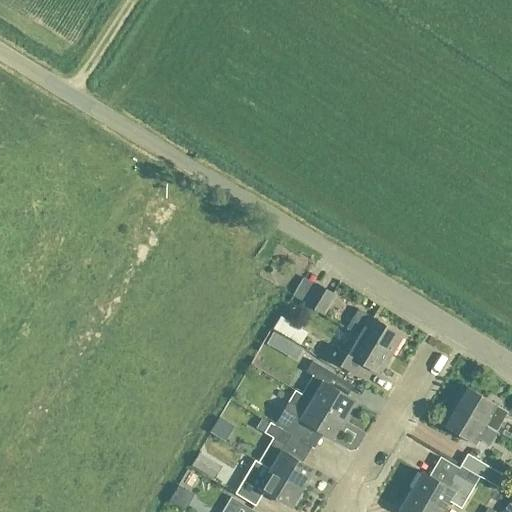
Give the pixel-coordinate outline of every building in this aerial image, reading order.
[(323,315),(336,294),(317,282),(304,303),(323,315)] [(360,309),(355,318),(348,328),(391,355),(403,335),(360,309)] [(286,336),(293,324),(281,317),(274,328),(286,336)] [(379,375),(391,355),(348,328),(347,329),(358,336),(346,354),(332,346),(325,356),(355,375),(362,364),(379,375)] [(327,384),(333,373),(312,361),(306,372),(312,376),(301,394),(296,391),(296,392),(343,420),(355,401),(327,384)] [(508,412),(498,406),(465,386),(453,404),(497,430),(508,412)] [(274,425),(302,441),(311,447),(312,447),(321,432),(332,439),(343,420),(296,392),(290,401),(289,400),(274,425)] [(496,432),(497,430),(453,404),(442,423),(475,444),(486,425),(496,432)] [(291,435),(270,423),(269,424),(264,421),(259,428),(264,432),(264,433),(273,438),(284,445),(291,435)] [(284,445),(273,438),(259,461),(302,489),(314,469),(303,463),(282,450),(284,445)] [(462,465),(487,480),(502,488),(508,477),(468,453),(462,465)] [(264,492),(291,508),(302,489),(259,461),(255,460),(235,493),(256,506),(264,492)] [(422,471),(410,491),(443,510),(448,501),(461,508),(475,484),(454,472),(446,486),(422,471)] [(441,511),(443,510),(410,491),(399,510),(402,511),(441,511)] [(250,511),(252,510),(231,497),(222,511),(250,511)]
